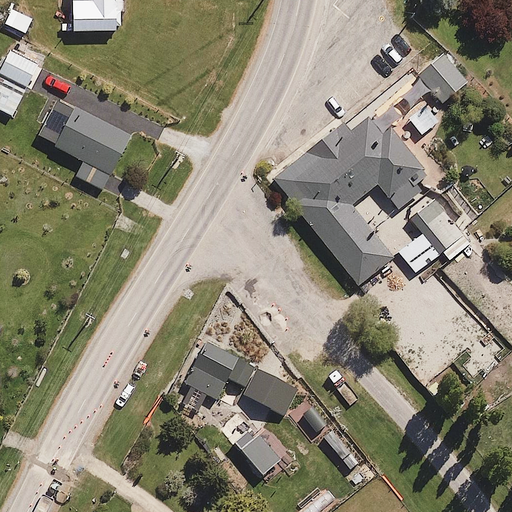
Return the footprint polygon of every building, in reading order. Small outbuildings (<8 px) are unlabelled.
[(72,0),(72,32),(118,31),(118,27),(122,27),(122,12),(124,4),(122,0),(72,0)] [(33,19),(12,9),(5,24),(26,33),(33,19)] [(38,64),(8,51),(0,68),(0,109),(15,116),(38,64)] [(467,82),(443,53),(418,75),(441,103),(467,82)] [(132,134),(73,107),(54,148),(82,161),(75,175),(107,190),(132,134)] [(353,128),(345,118),(270,179),(358,287),(395,258),(351,205),(378,184),(398,208),(420,191),(416,186),(427,176),(425,170),(390,128),(384,133),(369,114),(353,128)] [(410,219),(421,233),(397,252),(415,274),(441,253),(449,263),(472,245),(435,198),(410,219)] [(494,267),(478,253),(459,274),(476,288),(494,267)] [(511,290),(511,284),(494,273),(481,295),(502,307),(511,290)] [(256,366),(206,342),(186,383),(218,398),(228,379),(245,387),(256,366)] [(260,432),(241,448),(264,475),(282,460),(260,432)]
